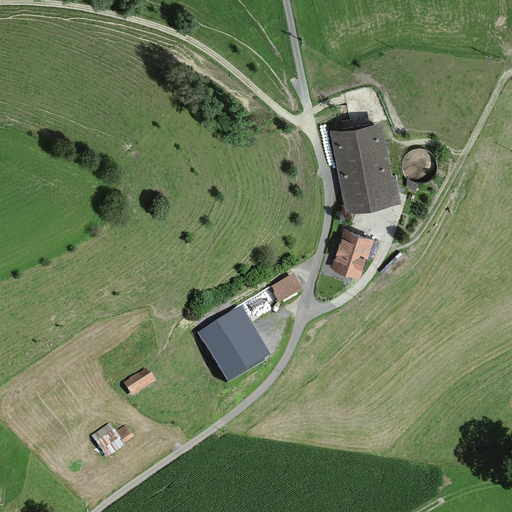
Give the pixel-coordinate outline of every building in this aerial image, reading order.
[(394,122),(337,132),(351,211),(408,201),(394,122)] [(382,241),(353,233),(342,272),(371,280),(382,241)] [(294,277),(274,288),(281,301),(301,290),(294,277)] [(240,311),(200,334),(228,383),(268,359),(240,311)] [(147,371),(126,384),(133,395),(154,382),(147,371)]
